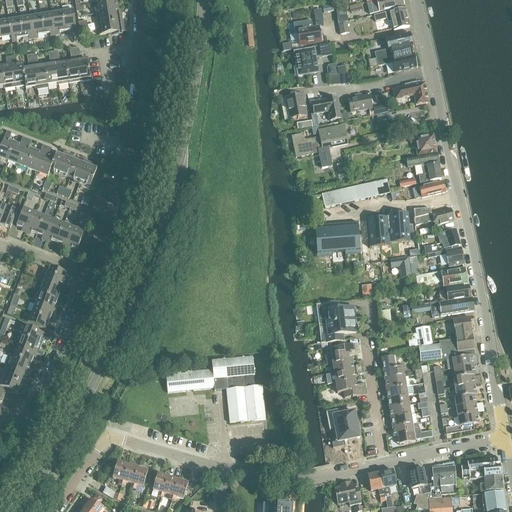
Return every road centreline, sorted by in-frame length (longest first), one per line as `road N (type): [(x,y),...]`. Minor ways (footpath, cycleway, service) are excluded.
road 1 (secondary): [(16,511),(79,411),(140,279),(175,173),(203,0)]
road 2 (residential): [(92,274),(126,146),(141,0)]
road 3 (tertiary): [(505,440),(460,197)]
road 4 (residential): [(55,511),(105,439),(116,436),(223,469)]
road 5 (residential): [(0,433),(28,409),(92,274)]
road 6 (residential): [(382,463),(367,301)]
road 7 (residential): [(223,469),(296,482),(382,463)]
road 8 (residential): [(460,197),(325,214)]
road 9 (tertiary): [(460,197),(431,70)]
road 10 (residential): [(382,463),(505,440)]
road 11 (residential): [(310,88),(346,92),(431,70)]
